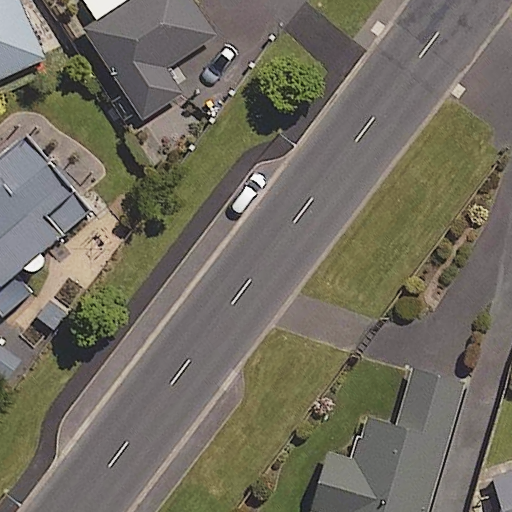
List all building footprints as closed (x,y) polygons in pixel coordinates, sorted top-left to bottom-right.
[(0,0),(0,78),(43,58),(16,0),(0,0)] [(83,0),(96,19),(85,26),(142,117),(180,93),(165,67),(214,37),(190,0),(83,0)] [(31,142),(0,166),(0,316),(0,317),(24,298),(6,276),(87,212),(31,142)] [(19,360),(0,345),(0,375),(5,379),(19,360)] [(425,511),(461,387),(409,372),(393,427),(367,420),(354,464),(324,456),(309,509),(318,511),(425,511)] [(511,511),(511,465),(489,473),(501,511),(511,511)]
